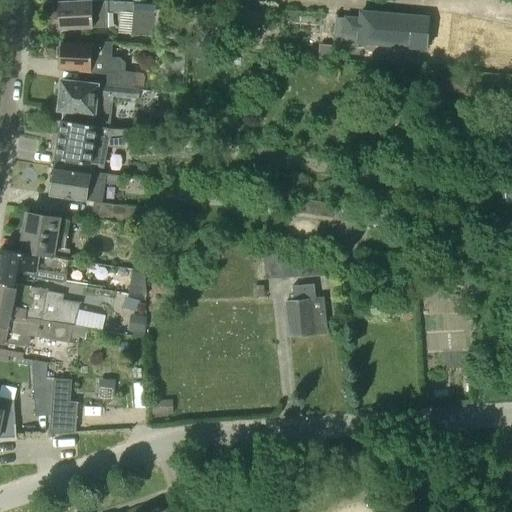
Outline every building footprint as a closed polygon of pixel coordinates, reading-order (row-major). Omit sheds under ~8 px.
[(153,28),(155,5),(107,2),(58,3),(58,30),(92,29),(92,27),(109,27),(108,12),(132,12),(131,34),(152,36),(153,28)] [(333,59),(348,60),(350,47),(360,48),(361,43),(426,49),(425,56),(491,62),(491,54),(511,55),(511,25),(495,24),(495,17),(478,15),(479,13),(446,10),(446,12),(430,11),(429,19),(360,13),(360,20),(346,19),(345,34),(335,33),(335,39),(333,59)] [(333,59),(335,39),(319,38),(318,57),(333,59)] [(97,75),(96,81),(136,85),(136,82),(133,73),(125,72),(126,64),(119,58),(112,57),(113,41),(92,40),(91,45),(61,43),(60,69),(80,70),(79,74),(97,75)] [(467,92),(469,78),(440,75),(439,90),(467,92)] [(65,110),(64,120),(107,128),(111,98),(135,100),(137,89),(62,81),(59,110),(65,110)] [(107,145),(124,148),(127,132),(107,128),(64,120),(62,120),(53,167),(90,173),(92,166),(104,168),(107,145)] [(121,179),(106,176),(90,173),(53,167),(49,195),(94,202),(91,219),(145,226),(147,209),(102,201),(105,184),(120,187),(121,179)] [(274,175),(266,175),(262,182),(266,188),(274,189),(278,182),(274,175)] [(390,207),(392,190),(371,187),(369,205),(390,207)] [(247,204),(248,192),(233,189),(231,202),(247,204)] [(270,195),(268,207),(281,209),(282,196),(270,195)] [(396,225),(398,215),(385,213),(385,211),(297,198),(295,211),(334,217),(334,218),(384,225),(384,223),(396,225)] [(26,243),(23,253),(52,259),(54,249),(65,251),(70,222),(27,213),(22,242),(26,243)] [(69,263),(1,248),(0,251),(0,281),(14,285),(18,268),(35,271),(33,277),(64,283),(69,263)] [(282,261),(281,251),(263,253),(266,280),(325,274),(323,257),(282,261)] [(383,272),(384,259),(361,258),(360,269),(363,269),(363,279),(374,279),(374,271),(383,272)] [(49,293),(16,285),(0,281),(0,311),(73,328),(75,328),(80,305),(63,301),(64,297),(48,295),(49,293)] [(317,299),(316,284),(295,286),(296,301),(286,302),(289,336),(326,333),(323,298),(317,299)] [(70,342),(73,328),(0,311),(0,342),(4,344),(5,341),(20,345),(22,333),(70,342)] [(143,337),(146,317),(131,314),(128,330),(133,331),(133,335),(143,337)] [(36,417),(51,416),(53,378),(46,378),(45,360),(32,361),(32,365),(36,417)] [(72,379),(53,378),(51,416),(50,434),(76,432),(78,401),(70,400),(72,379)] [(114,400),(115,379),(99,378),(98,398),(114,400)] [(147,407),(147,383),(137,383),(137,389),(135,389),(135,396),(133,396),(133,407),(147,407)] [(0,438),(17,438),(14,400),(0,396),(0,438)] [(153,414),(172,413),(172,400),(152,401),(153,414)]
